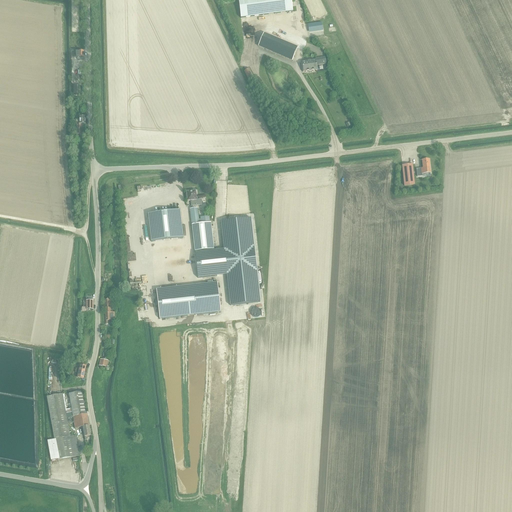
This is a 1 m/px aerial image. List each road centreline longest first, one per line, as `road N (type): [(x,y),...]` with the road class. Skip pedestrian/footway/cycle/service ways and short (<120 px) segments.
road 1 (unclassified): [(93,169),(240,164),(511,133)]
road 2 (unclassified): [(98,446),(88,400),(97,337),(93,169)]
road 3 (unclassified): [(93,169),(87,0)]
